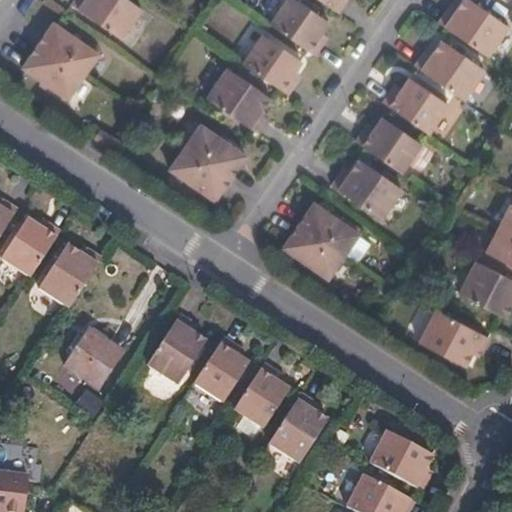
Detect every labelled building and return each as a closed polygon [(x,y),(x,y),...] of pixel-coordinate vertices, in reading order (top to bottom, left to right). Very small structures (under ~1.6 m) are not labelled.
[(141,5),(133,0),(72,0),(72,2),(119,36),(141,5)] [(283,0),(269,23),(313,53),(323,38),(318,34),(329,18),(301,0),(283,0)] [(321,0),(336,10),(342,0),(321,0)] [(448,8),(438,21),(487,55),(508,24),(474,0),(461,0),(454,11),(448,8)] [(49,24),(36,43),(80,74),(94,54),(49,24)] [(240,61),(286,93),(296,78),(290,73),(300,57),(261,31),(240,61)] [(425,53),(416,66),(467,100),(487,69),(443,39),(431,57),(425,53)] [(80,74),(36,43),(19,68),(63,99),(80,74)] [(226,64),(205,93),(255,128),(264,113),(259,109),(269,94),(226,64)] [(383,102),(429,134),(450,104),(412,77),(401,93),(394,88),(383,102)] [(355,140),(402,173),(423,143),(384,116),(373,131),(364,126),(355,140)] [(183,145),(229,177),(245,156),(198,124),(183,145)] [(100,129),(92,139),(118,156),(125,146),(100,129)] [(213,199),(229,177),(183,145),(168,168),(213,199)] [(403,186),(360,157),(349,173),(341,167),(331,181),(380,217),(403,186)] [(297,223),(342,255),(344,252),(357,233),(313,201),(297,223)] [(0,236),(17,210),(5,203),(0,209),(0,236)] [(498,227),(511,234),(511,205),(510,204),(498,227)] [(0,260),(30,279),(60,233),(48,226),(43,231),(25,219),(0,256),(0,260)] [(325,278),(342,255),(297,223),(281,245),(325,278)] [(511,265),(511,234),(498,227),(485,252),(511,265)] [(370,243),(357,233),(344,252),(357,262),(370,243)] [(86,285),(102,261),(89,252),(85,258),(67,247),(38,290),(70,310),(86,285)] [(511,278),(475,259),(458,292),(504,316),(511,300),(511,278)] [(489,338),(436,310),(419,342),(461,364),(471,347),(481,352),(489,338)] [(196,325),(181,316),(149,366),(180,387),(209,342),(192,332),(196,325)] [(122,355),(87,332),(63,368),(100,391),(122,355)] [(240,346),(225,336),(194,385),(226,405),(252,363),(236,352),(240,346)] [(279,371),(264,361),(233,410),(264,430),(291,388),(275,377),(279,371)] [(314,401),(301,392),(268,442),(299,463),(327,420),(310,408),(314,401)] [(369,462),(422,490),(430,475),(423,471),(432,454),(386,430),(369,462)] [(364,472),(346,505),(358,511),(401,511),(402,511),(410,511),(417,501),(364,472)] [(22,511),(28,477),(0,473),(0,511),(22,511)]
